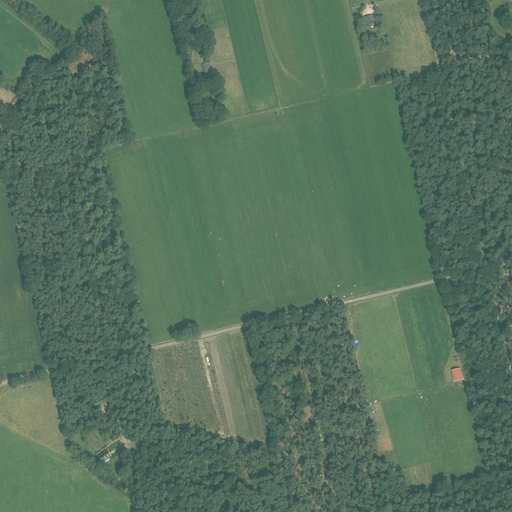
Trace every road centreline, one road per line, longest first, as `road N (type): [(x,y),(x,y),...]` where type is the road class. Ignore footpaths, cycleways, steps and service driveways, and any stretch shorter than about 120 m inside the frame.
road 1 (track): [(293,314),(0,383)]
road 2 (track): [(486,268),(293,314)]
road 3 (track): [(446,93),(486,268)]
